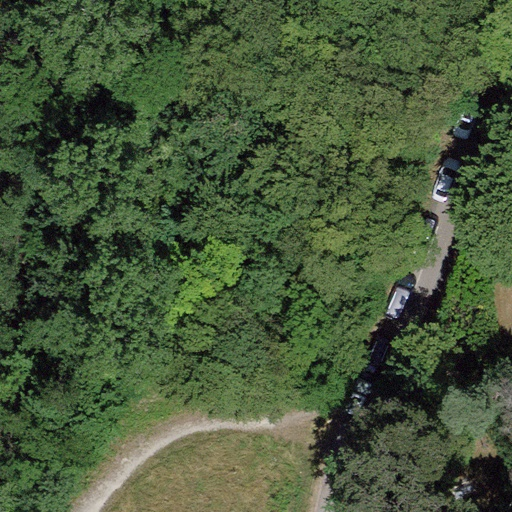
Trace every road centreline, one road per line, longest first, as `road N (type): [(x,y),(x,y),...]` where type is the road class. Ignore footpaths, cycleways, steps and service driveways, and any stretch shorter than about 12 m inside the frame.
road 1 (residential): [(511,2),(490,108),(332,511)]
road 2 (track): [(82,511),(145,434),(203,410),(332,409),(363,420)]
